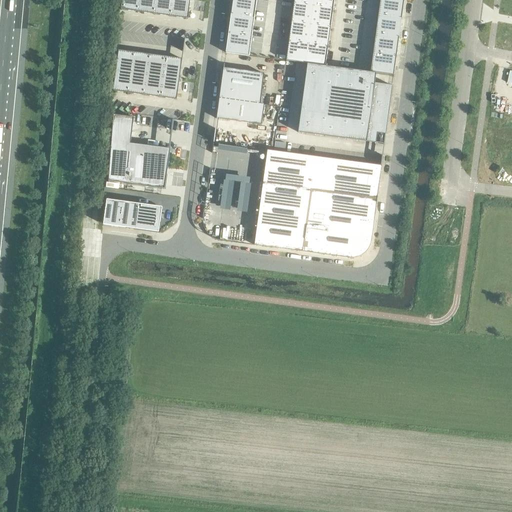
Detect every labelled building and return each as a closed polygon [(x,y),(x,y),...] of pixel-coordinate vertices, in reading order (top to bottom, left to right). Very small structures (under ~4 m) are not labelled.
[(122,0),(121,10),(123,10),(188,19),(190,0),(122,0)] [(232,0),(226,53),(249,55),(257,0),(232,0)] [(293,0),(283,61),(322,66),(332,0),(293,0)] [(380,0),(370,72),(394,76),(394,73),(396,58),(397,58),(397,55),(396,55),(399,39),(399,36),(401,20),(402,20),(402,18),(404,1),(404,0),(380,0)] [(117,50),(112,91),(175,99),(178,79),(181,58),(117,50)] [(298,133),(376,143),(377,133),(386,135),(393,86),(375,83),(376,74),(307,64),(298,133)] [(224,69),(221,99),(261,104),(265,74),(224,69)] [(265,105),(221,99),(218,118),(262,125),(265,105)] [(165,189),(170,149),(130,144),(133,118),(114,115),(109,181),(165,189)] [(511,134),(491,131),(484,178),(511,181),(511,134)] [(267,151),(254,245),(277,248),(350,258),(351,258),(353,258),(354,258),(356,258),(357,257),(358,257),(360,257),(361,256),(363,255),(364,254),(365,253),(366,252),(367,251),(368,250),(368,249),(369,248),(369,247),(370,246),(370,245),(371,243),(371,242),(371,241),(371,240),(375,214),(376,206),(376,202),(379,180),(380,180),(381,174),(382,166),(273,151),(267,151)] [(107,200),(104,224),(157,231),(160,208),(107,200)]
